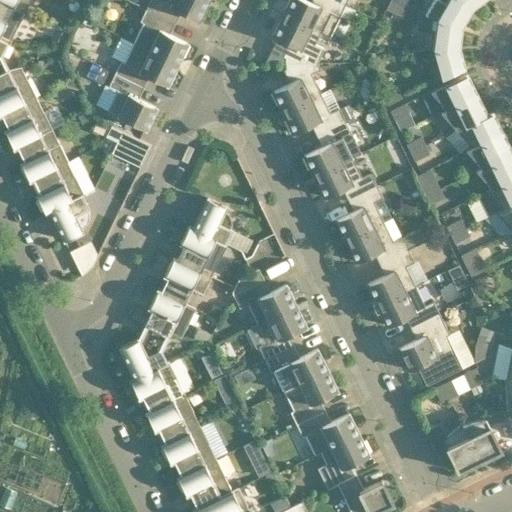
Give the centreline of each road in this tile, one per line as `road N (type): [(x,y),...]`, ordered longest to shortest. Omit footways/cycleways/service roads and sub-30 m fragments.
road 1 (residential): [(438,511),(250,129),(199,99)]
road 2 (residential): [(61,333),(106,295),(199,99)]
road 3 (residential): [(147,511),(61,333)]
road 4 (residential): [(61,333),(0,208)]
